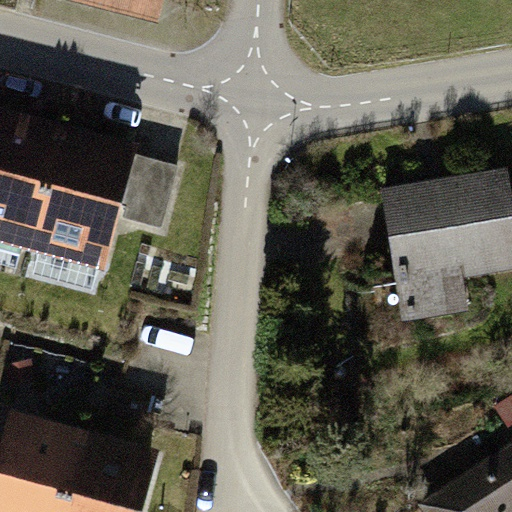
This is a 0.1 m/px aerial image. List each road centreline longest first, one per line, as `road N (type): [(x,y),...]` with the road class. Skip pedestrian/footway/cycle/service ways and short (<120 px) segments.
road 1 (residential): [(229,436),(255,103)]
road 2 (residential): [(255,103),(0,38)]
road 3 (residential): [(511,79),(323,107),(255,103)]
